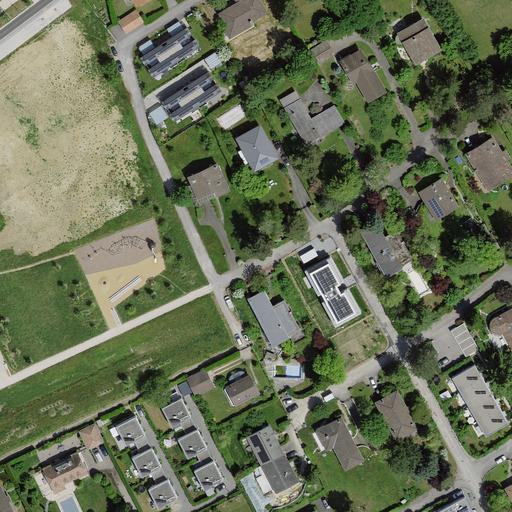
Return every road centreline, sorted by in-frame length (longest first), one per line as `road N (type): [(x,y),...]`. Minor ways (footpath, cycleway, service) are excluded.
road 1 (residential): [(491,511),(330,222),(218,284),(117,56)]
road 2 (unknown): [(192,511),(233,480),(194,398)]
